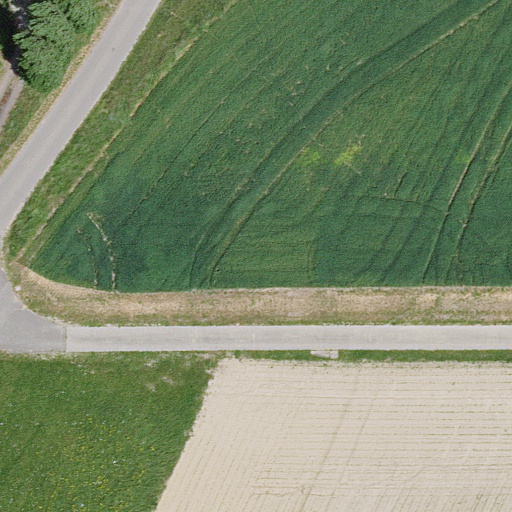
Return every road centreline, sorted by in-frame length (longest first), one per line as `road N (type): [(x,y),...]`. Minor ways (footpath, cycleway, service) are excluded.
road 1 (track): [(0,329),(511,333)]
road 2 (unclassified): [(0,220),(144,0)]
road 3 (track): [(0,127),(43,48),(36,0)]
